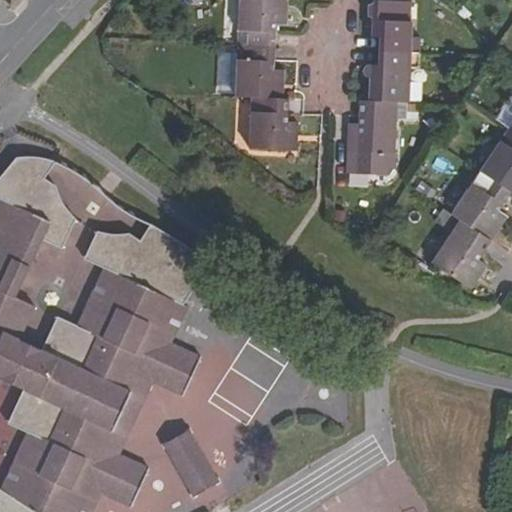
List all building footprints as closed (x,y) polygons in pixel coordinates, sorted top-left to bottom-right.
[(239,0),(237,46),(248,46),(274,48),(275,27),(286,28),(287,16),(276,14),(276,0),(239,0)] [(276,0),(276,14),(287,16),(287,0),(276,0)] [(381,38),(380,53),(411,54),(419,55),(420,37),(410,37),(411,3),(385,2),(374,2),(374,4),(368,8),(367,16),(373,20),(372,38),(381,38)] [(248,46),(237,46),(234,96),(250,98),(261,98),(271,99),(272,82),(283,82),(283,70),(273,69),(274,48),(248,46)] [(367,102),(396,103),(397,69),(411,70),(411,54),(380,53),(379,67),(368,66),(364,68),(363,72),(363,75),(364,78),(367,80),(369,80),(367,102)] [(272,82),(271,99),(281,99),(283,82),(272,82)] [(367,102),(360,102),(359,124),(348,124),(347,172),(390,173),(394,168),(396,118),(406,118),(406,103),(396,103),(367,102)] [(502,186),(510,192),(511,189),(511,131),(509,129),(480,172),(502,186)] [(286,132),(285,150),(295,151),(296,133),(286,132)] [(0,377),(23,388),(7,422),(27,432),(1,490),(0,489),(0,511),(91,511),(100,491),(130,505),(148,467),(118,453),(103,446),(136,374),(151,380),(180,394),(199,355),(172,343),(190,308),(184,306),(210,262),(184,248),(174,242),(164,237),(156,232),(147,225),(134,243),(124,235),(123,235),(109,235),(104,233),(95,232),(82,258),(104,268),(76,327),(55,317),(40,350),(16,340),(32,306),(13,297),(38,239),(59,248),(73,218),(72,218),(68,214),(65,209),(62,205),(61,203),(57,195),(55,190),(54,185),(42,178),(55,161),(47,159),(41,158),(34,157),(27,157),(21,157),(16,157),(0,177),(0,377)] [(472,230),(481,236),(491,221),(499,227),(506,217),(497,212),(510,192),(502,186),(480,172),(451,215),(460,221),(472,230)] [(472,230),(460,221),(451,215),(443,210),(435,223),(451,234),(431,264),(462,284),(471,269),(480,275),(486,266),(477,260),(490,241),(482,236),(481,236),(472,230)] [(482,236),(490,241),(499,227),(491,221),(481,236),(482,236)] [(471,289),(480,275),(471,269),(462,284),(471,289)] [(271,386),(280,365),(251,352),(242,373),(271,386)] [(136,374),(103,446),(118,453),(151,380),(136,374)] [(159,440),(191,495),(220,478),(187,424),(159,440)]
